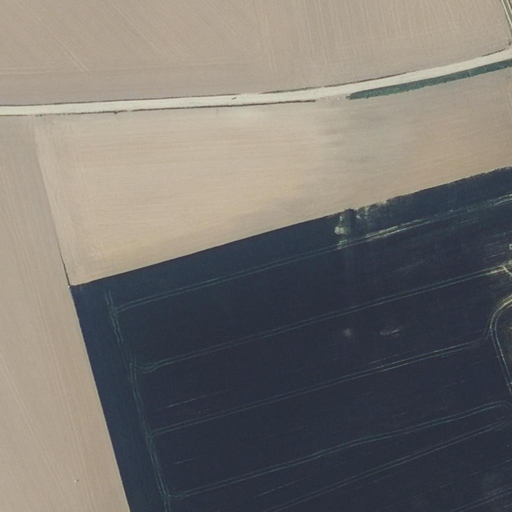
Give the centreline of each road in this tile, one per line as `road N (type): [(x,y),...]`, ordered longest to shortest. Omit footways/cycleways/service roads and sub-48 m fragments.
road 1 (track): [(0,110),(336,93),(511,53)]
road 2 (track): [(336,93),(350,221)]
